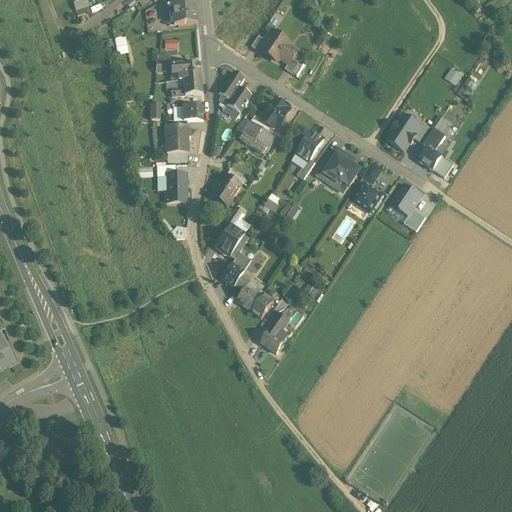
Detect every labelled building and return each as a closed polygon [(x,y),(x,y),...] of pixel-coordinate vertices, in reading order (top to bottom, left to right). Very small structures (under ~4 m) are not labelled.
[(183,1),(172,6),(174,28),(196,25),(193,0),(183,1)] [(87,2),(74,6),(76,13),(89,9),(87,2)] [(277,27),(283,13),(276,10),(269,24),(277,27)] [(273,35),(260,54),(275,64),(276,62),(287,69),(291,62),(293,59),(283,52),(286,48),(280,43),(281,41),(273,35)] [(115,41),(119,56),(129,53),(125,39),(115,41)] [(257,39),(250,50),(257,54),(264,44),(257,39)] [(178,43),(165,44),(166,52),(178,51),(178,43)] [(287,69),(284,73),(291,77),(298,66),(291,62),(287,69)] [(167,64),(156,65),(155,74),(168,73),(167,64)] [(199,67),(171,70),(172,84),(183,84),(201,82),(199,67)] [(233,74),(219,96),(229,103),(237,90),(238,91),(244,81),(233,74)] [(201,82),(183,84),(183,90),(184,99),(202,97),(201,82)] [(183,90),(170,91),(171,100),(184,99),(183,90)] [(229,103),(225,108),(239,117),(251,99),(238,91),(237,90),(229,103)] [(472,98),(463,92),(459,99),(467,104),(472,98)] [(261,124),(270,131),(271,131),(275,126),(279,128),(289,114),(284,111),(285,111),(275,104),(261,124)] [(151,108),(151,123),(159,123),(159,107),(151,108)] [(202,108),(184,109),(184,116),(184,124),(202,123),(202,108)] [(261,124),(254,119),(250,125),(266,136),(270,131),(261,124)] [(414,141),(420,131),(403,119),(387,144),(405,155),(414,141)] [(434,133),(443,138),(451,126),(443,120),(434,133)] [(233,138),(238,142),(250,125),(244,121),(233,138)] [(266,136),(250,125),(238,142),(262,157),(273,141),(266,136)] [(414,141),(424,148),(434,133),(423,126),(420,131),(414,141)] [(174,131),(168,132),(169,156),(185,155),(187,155),(186,131),(174,131)] [(429,151),(436,155),(445,140),(443,138),(434,133),(424,148),(429,151)] [(312,134),(296,157),(308,165),(308,166),(310,163),(324,142),(312,134)] [(436,155),(429,151),(420,164),(433,173),(438,165),(442,159),(436,155)] [(333,153),(321,171),(326,174),(337,158),(346,163),(347,162),(333,153)] [(186,165),(185,155),(169,156),(167,156),(167,165),(186,165)] [(346,163),(337,158),(326,174),(324,177),(339,187),(341,184),(348,188),(349,189),(360,173),(346,163)] [(308,165),(304,171),(303,170),(297,179),(304,183),(315,166),(310,163),(308,166),(308,165)] [(443,168),(438,165),(433,173),(438,176),(443,168)] [(371,166),(362,180),(373,187),(382,173),(371,166)] [(166,180),(166,178),(175,178),(175,169),(157,170),(158,180),(166,180)] [(175,178),(166,178),(166,180),(166,206),(187,205),(186,177),(175,178)] [(240,189),(224,178),(210,200),(226,211),(240,189)] [(341,184),(339,187),(336,191),(343,195),(348,188),(341,184)] [(365,187),(353,206),(370,217),(383,198),(365,187)] [(391,207),(409,219),(413,212),(422,199),(404,188),(391,207)] [(264,208),(280,219),(287,208),(270,197),(264,208)] [(293,221),(301,209),(294,205),(287,217),(293,221)] [(235,211),(227,224),(233,227),(241,215),(235,211)] [(404,226),(416,234),(426,219),(413,212),(409,219),(404,226)] [(187,231),(172,230),(172,241),(186,241),(187,231)] [(243,238),(231,230),(216,251),(229,260),(236,249),(243,239),(243,238)] [(243,239),(236,249),(241,253),(248,242),(243,239)] [(241,253),(236,249),(229,260),(234,263),(238,257),(241,253)] [(250,264),(246,270),(252,274),(262,259),(256,255),(250,264)] [(250,264),(238,257),(234,263),(231,268),(243,276),(245,273),(246,270),(250,264)] [(231,268),(221,282),(233,290),(234,289),(240,279),(243,276),(231,268)] [(304,274),(314,280),(318,273),(307,268),(304,274)] [(250,277),(245,273),(243,276),(240,279),(246,283),(250,277)] [(246,283),(240,279),(234,289),(240,293),(246,283)] [(240,293),(239,294),(242,295),(245,291),(249,285),(246,283),(240,293)] [(245,291),(242,295),(236,305),(252,315),(261,302),(245,291)] [(252,315),(251,316),(261,322),(273,304),(263,298),(261,302),(252,315)] [(287,317),(277,310),(272,317),(278,321),(273,329),(269,334),(278,339),(281,335),(287,326),(283,323),(287,317)] [(278,321),(272,317),(267,325),(273,329),(278,321)] [(278,339),(269,334),(260,347),(277,358),(285,345),(278,339)] [(281,335),(278,339),(285,345),(289,340),(281,335)]
